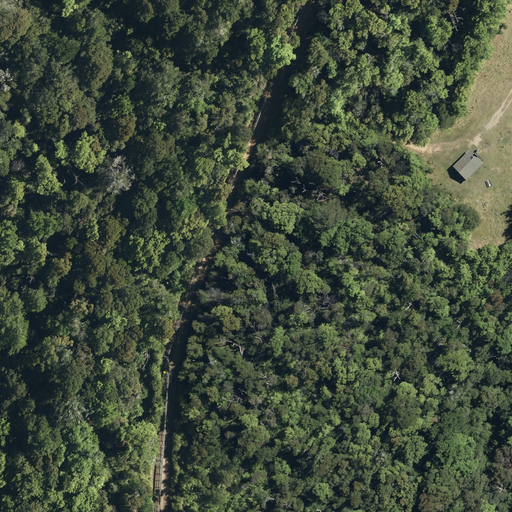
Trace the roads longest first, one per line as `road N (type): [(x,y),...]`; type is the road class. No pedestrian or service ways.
road 1 (track): [(233,192),(183,330),(164,511)]
road 2 (track): [(310,0),(233,192)]
